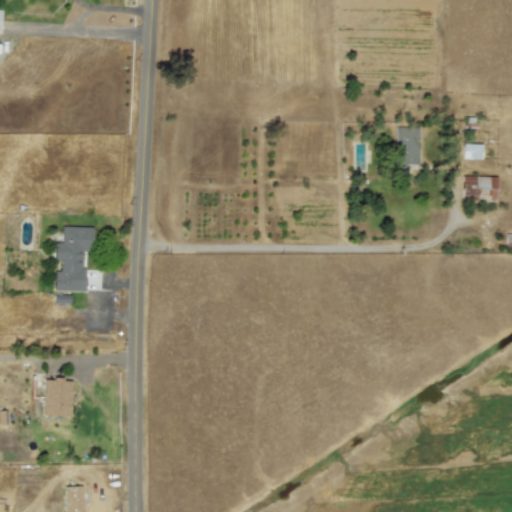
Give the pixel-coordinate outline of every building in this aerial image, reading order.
[(418,127),(394,127),(393,165),(417,165),(418,127)] [(479,159),(480,143),(461,143),(461,158),(479,159)] [(494,200),(494,176),(460,175),(460,199),(494,200)] [(90,226),(59,226),(59,242),(52,242),(52,260),(59,260),(58,271),(52,271),(52,290),(82,291),(83,250),(90,250),(90,226)] [(42,378),(40,415),(68,416),(70,379),(42,378)] [(80,511),(80,486),(63,486),(63,511),(80,511)]
